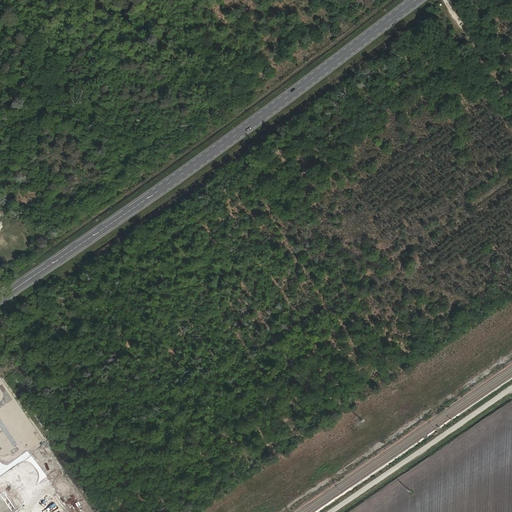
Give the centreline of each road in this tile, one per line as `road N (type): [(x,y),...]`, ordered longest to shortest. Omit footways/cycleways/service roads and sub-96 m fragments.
road 1 (primary): [(419,0),(0,298)]
road 2 (track): [(334,511),(511,390)]
road 3 (track): [(444,0),(511,100)]
